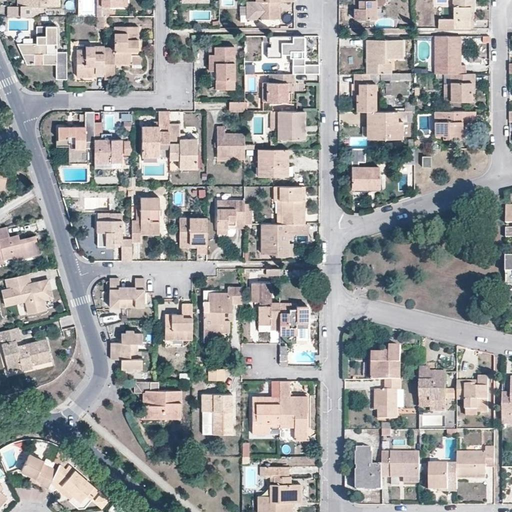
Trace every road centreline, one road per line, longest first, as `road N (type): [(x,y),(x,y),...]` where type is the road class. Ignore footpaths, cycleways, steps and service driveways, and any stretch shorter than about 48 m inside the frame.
road 1 (residential): [(162,0),(161,100),(44,100),(18,110)]
road 2 (residential): [(316,0),(331,22),(330,230)]
road 3 (residential): [(331,300),(511,344)]
road 4 (residential): [(511,2),(500,31),(501,181)]
road 5 (residential): [(330,230),(501,181)]
road 6 (residential): [(63,425),(102,371),(74,276)]
road 7 (residential): [(74,276),(28,136)]
road 8 (residential): [(333,371),(337,511)]
road 9 (tertiary): [(63,425),(167,511)]
road 10 (residential): [(74,276),(208,268)]
